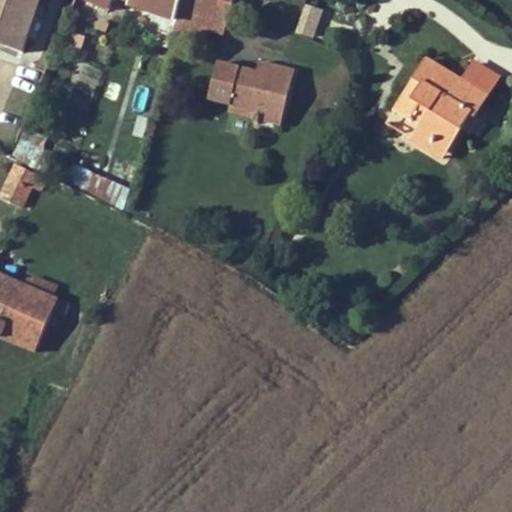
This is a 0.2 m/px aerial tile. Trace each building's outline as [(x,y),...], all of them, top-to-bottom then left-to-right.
[(0,0),(0,44),(21,52),(26,37),(38,0),(0,0)] [(49,2),(43,0),(38,0),(26,37),(36,40),(49,2)] [(88,0),(109,10),(113,0),(88,0)] [(130,0),(130,3),(129,5),(176,21),(177,14),(181,0),(130,0)] [(225,31),(234,0),(181,0),(177,14),(176,21),(174,27),(171,36),(188,42),(192,32),(195,21),(205,24),(225,31)] [(314,39),(323,10),(305,4),(295,32),(314,39)] [(201,35),(205,24),(195,21),(192,32),(201,35)] [(158,46),(168,49),(171,36),(174,27),(164,25),(158,46)] [(0,59),(0,113),(16,65),(0,59)] [(430,152),(443,160),(451,148),(462,131),(471,115),(476,118),(488,98),(427,60),(395,111),(412,121),(414,119),(422,124),(412,141),(430,152)] [(234,105),(256,111),(254,119),(280,125),(294,72),(259,62),(257,73),(219,62),(209,98),(234,105)] [(234,105),(232,113),(254,119),(256,111),(234,105)] [(15,154),(67,181),(71,170),(24,147),(25,145),(20,142),(15,154)] [(46,179),(16,164),(0,196),(30,212),(46,179)] [(73,166),(71,170),(67,181),(123,208),(127,193),(73,166)] [(68,304),(49,296),(30,287),(13,280),(22,259),(0,249),(0,337),(35,352),(45,330),(54,334),(68,304)] [(36,275),(30,287),(49,296),(55,284),(36,275)]
